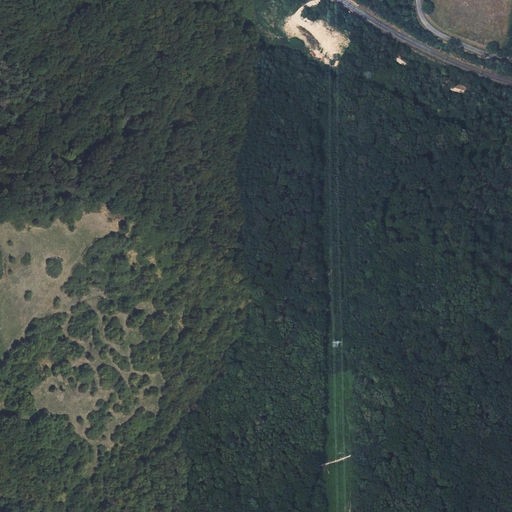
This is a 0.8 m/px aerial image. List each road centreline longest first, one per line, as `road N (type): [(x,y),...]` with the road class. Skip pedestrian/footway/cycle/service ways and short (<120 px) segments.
road 1 (track): [(317,0),(428,79),(511,101)]
road 2 (residential): [(418,0),(431,29),(511,64)]
